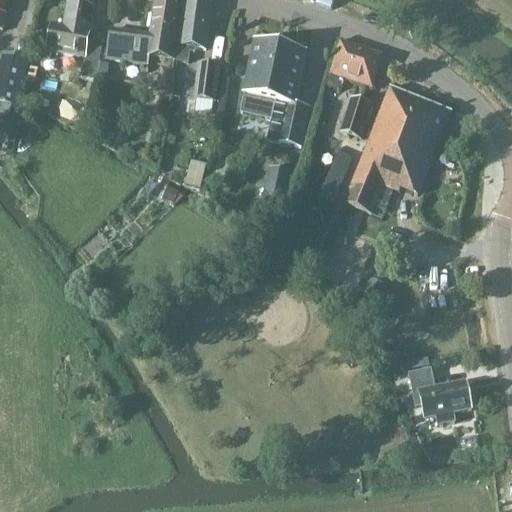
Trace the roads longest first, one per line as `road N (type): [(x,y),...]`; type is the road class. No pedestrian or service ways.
road 1 (tertiary): [(511,148),(448,82),(393,48),(319,15),(250,0)]
road 2 (tertiary): [(511,368),(497,255),(511,201)]
